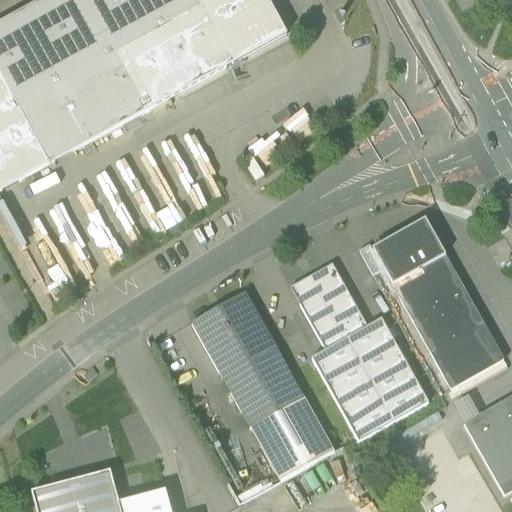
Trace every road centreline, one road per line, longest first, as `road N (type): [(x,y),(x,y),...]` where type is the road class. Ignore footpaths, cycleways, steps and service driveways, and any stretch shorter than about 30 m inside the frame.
road 1 (residential): [(0,410),(60,358),(292,215)]
road 2 (residential): [(292,215),(495,148)]
road 3 (residential): [(405,0),(407,90),(390,145)]
road 4 (tertiary): [(473,109),(411,0)]
road 5 (residential): [(390,145),(292,215)]
